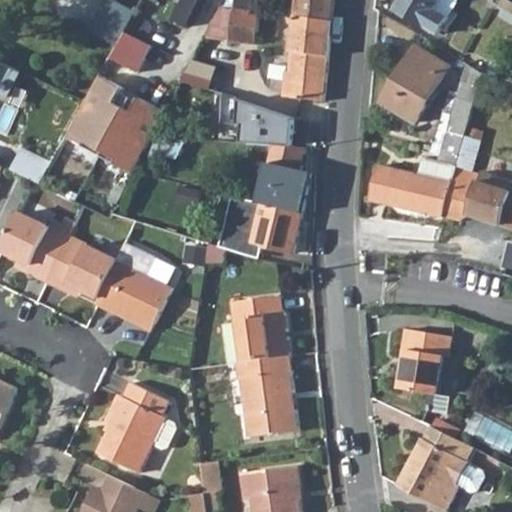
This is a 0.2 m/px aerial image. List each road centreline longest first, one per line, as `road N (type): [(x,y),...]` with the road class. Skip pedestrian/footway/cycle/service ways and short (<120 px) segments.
road 1 (residential): [(366,511),(339,234),(355,0)]
road 2 (residential): [(17,511),(84,360),(0,319)]
road 3 (unknown): [(342,290),(453,300),(511,317)]
